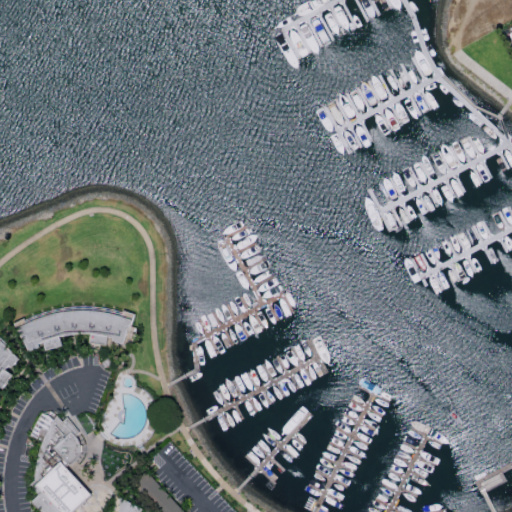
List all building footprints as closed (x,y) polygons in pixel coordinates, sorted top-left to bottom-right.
[(119,342),(134,345),(141,329),(136,328),(139,315),(128,310),(118,308),(107,307),(97,305),(86,304),(76,305),(65,307),(55,308),(47,310),(36,314),(27,319),(17,323),(33,352),(43,348),(42,345),(49,343),(51,351),(67,346),(65,338),(96,335),(95,344),(112,346),(113,337),(118,339),(119,342)] [(0,384),(6,389),(16,376),(10,370),(13,367),(15,367),(23,360),(1,335),(0,336),(0,384)] [(41,511),(33,503),(41,496),(32,486),(36,481),(37,473),(39,464),(42,452),(44,443),(50,430),(55,423),(59,417),(73,432),(79,439),(81,443),(81,446),(81,450),(81,455),(78,460),(72,466),(70,464),(67,468),(94,497),(77,511),(41,511)] [(159,511),(183,511),(148,474),(135,486),(159,511)] [(121,511),(122,510),(122,506),(121,498),(143,510),(141,511),(121,511)]
